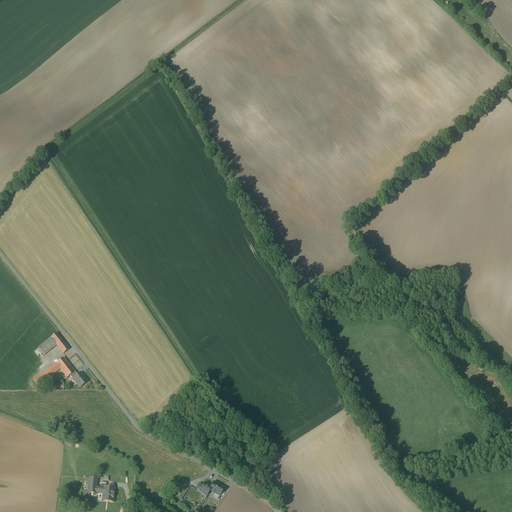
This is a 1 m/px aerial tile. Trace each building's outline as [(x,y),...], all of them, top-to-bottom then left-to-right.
[(54,331),(36,344),(43,353),(56,344),(62,352),(67,349),(54,331)] [(62,354),(32,378),(39,386),(61,368),(68,376),(75,370),(68,362),(62,354)] [(88,380),(80,370),(72,376),(80,386),(88,380)] [(96,490),(97,476),(88,475),(87,490),(96,490)] [(226,485),(213,478),(209,488),(221,494),(226,485)] [(114,499),(115,484),(102,483),(101,498),(114,499)]
